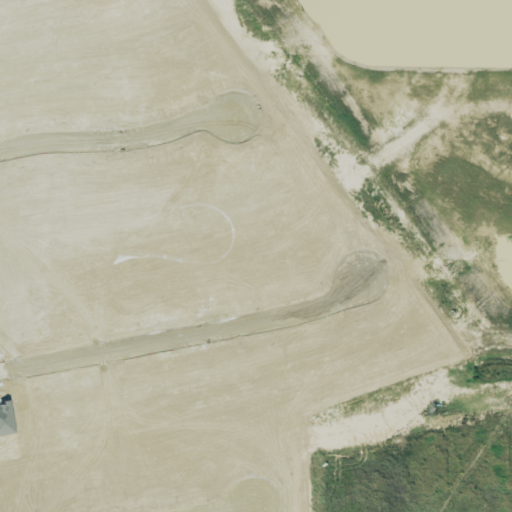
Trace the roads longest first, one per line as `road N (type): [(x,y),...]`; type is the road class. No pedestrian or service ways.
road 1 (residential): [(0,372),(324,308),(353,295),(360,277)]
road 2 (residential): [(0,149),(144,134),(236,111)]
